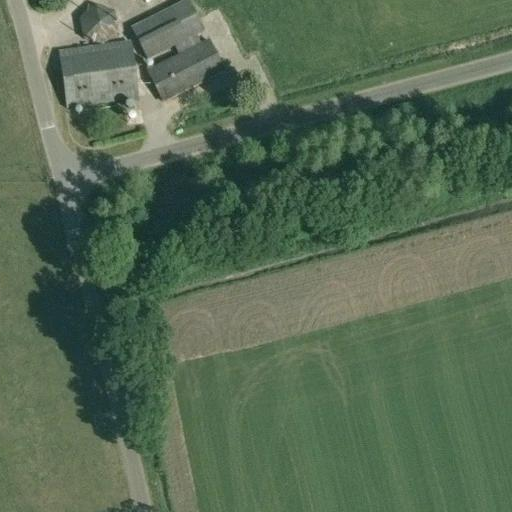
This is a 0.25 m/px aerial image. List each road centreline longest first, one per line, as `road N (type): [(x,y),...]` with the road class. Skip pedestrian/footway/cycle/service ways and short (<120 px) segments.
road 1 (unclassified): [(63,187),(511,69)]
road 2 (unclassified): [(144,511),(63,187)]
road 3 (unclassified): [(63,187),(16,0)]
